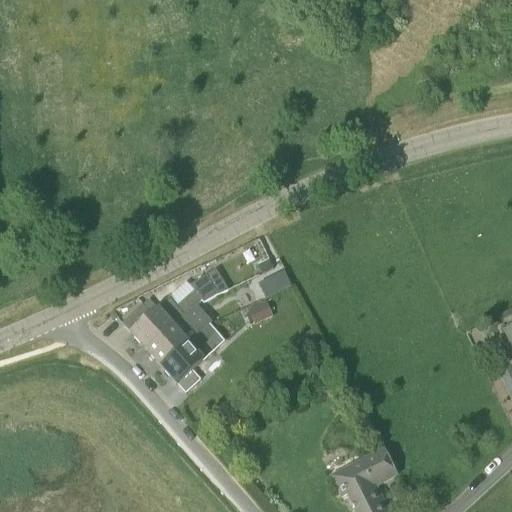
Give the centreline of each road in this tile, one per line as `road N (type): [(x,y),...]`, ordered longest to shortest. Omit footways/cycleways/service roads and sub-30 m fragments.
road 1 (tertiary): [(69,313),(390,153),(511,125)]
road 2 (unclassified): [(250,511),(69,313)]
